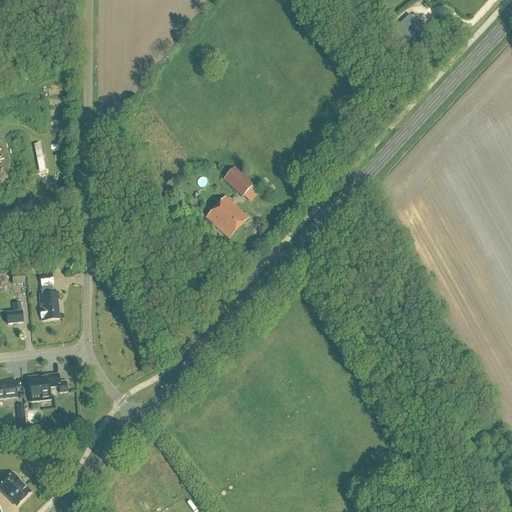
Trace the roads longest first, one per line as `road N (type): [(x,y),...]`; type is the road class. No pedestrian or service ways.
road 1 (primary): [(138,422),(511,20)]
road 2 (unclassified): [(85,350),(88,0)]
